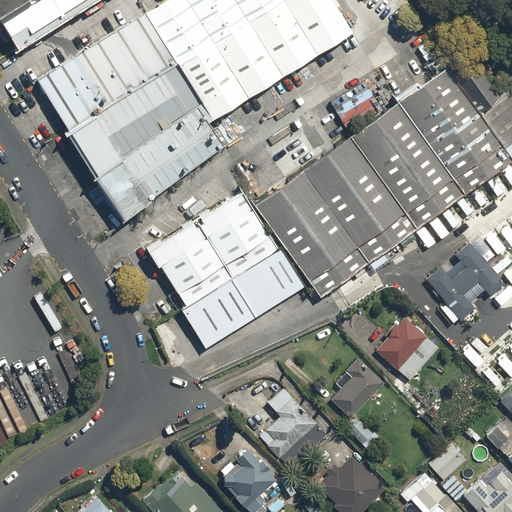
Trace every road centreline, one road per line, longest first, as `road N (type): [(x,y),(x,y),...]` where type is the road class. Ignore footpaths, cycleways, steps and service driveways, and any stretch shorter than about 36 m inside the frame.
road 1 (unclassified): [(0,508),(29,478),(115,431),(142,386),(136,359),(0,140)]
road 2 (unknown): [(78,267),(359,71),(367,57),(363,23),(344,0)]
road 3 (unknown): [(134,407),(405,269)]
road 4 (unknown): [(125,0),(0,71)]
road 5 (unknown): [(511,313),(454,330),(405,269)]
road 6 (unknown): [(405,269),(511,205)]
